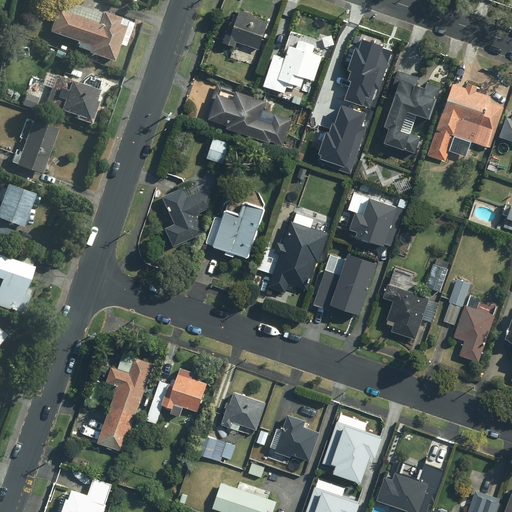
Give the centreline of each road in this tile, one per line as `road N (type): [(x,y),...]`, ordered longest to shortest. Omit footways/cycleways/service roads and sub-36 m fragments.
road 1 (residential): [(511,425),(89,278)]
road 2 (residential): [(89,278),(188,0)]
road 3 (residential): [(9,511),(89,278)]
road 4 (residential): [(389,0),(511,42)]
